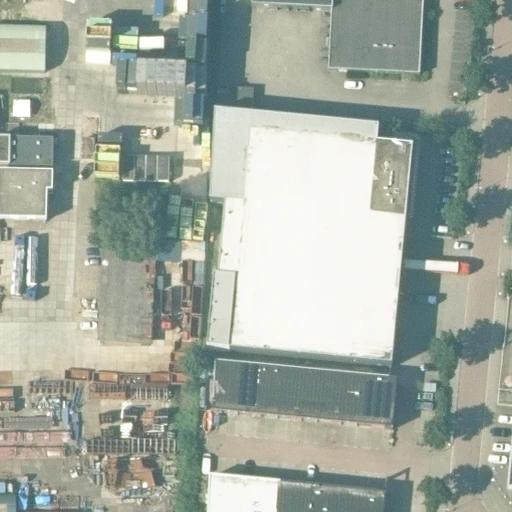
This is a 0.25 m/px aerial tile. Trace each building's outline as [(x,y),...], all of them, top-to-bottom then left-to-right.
[(250,0),(250,8),(331,12),(328,71),(419,76),(422,0),(250,0)] [(0,72),(44,74),(46,31),(0,29),(0,72)] [(251,116),(253,90),(228,89),(227,115),(251,116)] [(213,278),(206,351),(229,353),(391,369),(404,236),(405,220),(409,221),(409,222),(411,222),(417,159),(415,158),(415,160),(411,159),(412,149),(376,146),(378,130),(214,115),(209,203),(225,205),(218,279),(213,278)] [(0,139),(0,168),(47,169),(47,140),(0,139)] [(88,140),(76,140),(76,161),(88,162),(88,140)] [(0,220),(41,221),(42,196),(46,196),(47,174),(0,173),(0,220)] [(160,244),(98,242),(101,259),(97,344),(150,348),(156,261),(160,244)] [(236,416),(241,366),(214,364),(212,414),(236,416)] [(256,418),(261,368),(241,366),(236,416),(256,418)] [(276,420),(281,370),(261,368),(256,418),(276,420)] [(296,422),(300,372),(281,370),(276,420),(296,422)] [(315,424),(320,374),(300,372),(296,422),(315,424)] [(335,426),(340,376),(320,374),(315,424),(335,426)] [(355,428),(360,378),(340,376),(335,426),(355,428)] [(391,431),(396,381),(360,378),(355,428),(391,431)] [(39,427),(40,480),(100,480),(100,465),(97,465),(97,427),(39,427)] [(106,461),(102,493),(170,501),(178,436),(127,430),(123,463),(106,461)] [(241,511),(244,481),(209,478),(206,511),(241,511)] [(276,511),(279,485),(244,481),(241,511),(276,511)] [(0,511),(18,511),(18,483),(0,483),(0,511)] [(311,511),(314,488),(279,485),(276,511),(311,511)] [(347,511),(349,491),(314,488),(311,511),(347,511)] [(383,511),(385,495),(349,491),(347,511),(383,511)]
